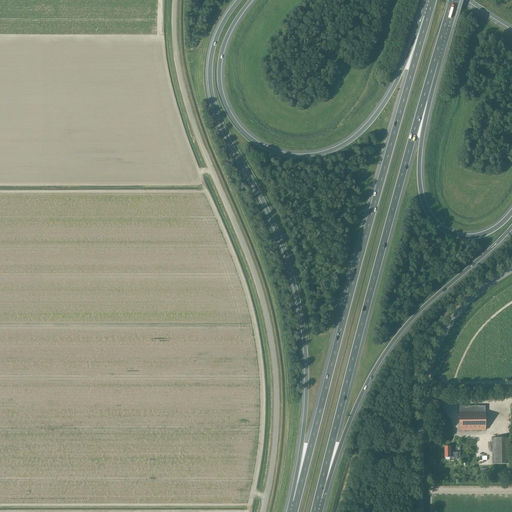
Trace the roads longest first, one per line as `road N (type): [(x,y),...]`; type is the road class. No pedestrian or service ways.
road 1 (motorway): [(239,0),(215,36),(210,93),(276,229),(299,307),(305,398),(296,501)]
road 2 (unclassified): [(262,511),(275,433),(269,330),(186,101),(175,0)]
road 3 (motorway): [(427,16),(296,501)]
road 4 (motorway): [(317,498),(433,61)]
road 5 (motorway): [(427,16),(363,130),(324,153),(295,156),(251,140),(219,90),(225,39),(251,0)]
road 6 (motorway): [(317,498),(366,382),(396,336),(511,226)]
road 7 (unclassified): [(420,511),(421,412),(435,348),(466,302),(511,269)]
road 8 (motorway): [(511,211),(485,233),(460,236),(425,208),(419,154),(433,61)]
